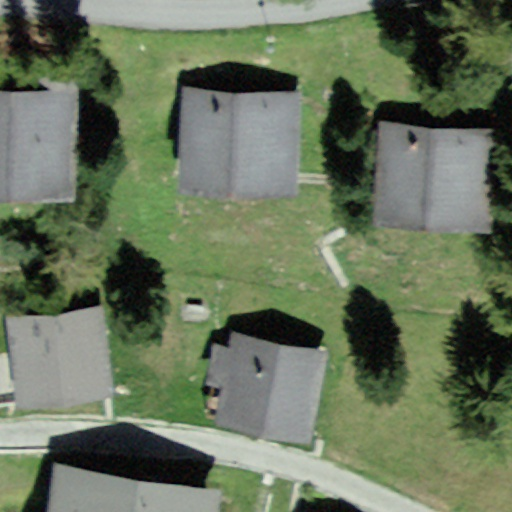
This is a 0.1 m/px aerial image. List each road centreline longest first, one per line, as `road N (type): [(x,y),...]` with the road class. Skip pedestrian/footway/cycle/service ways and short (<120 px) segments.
road 1 (residential): [(403,511),(320,472),(199,440),(0,430)]
road 2 (residential): [(325,0),(125,13),(24,0)]
